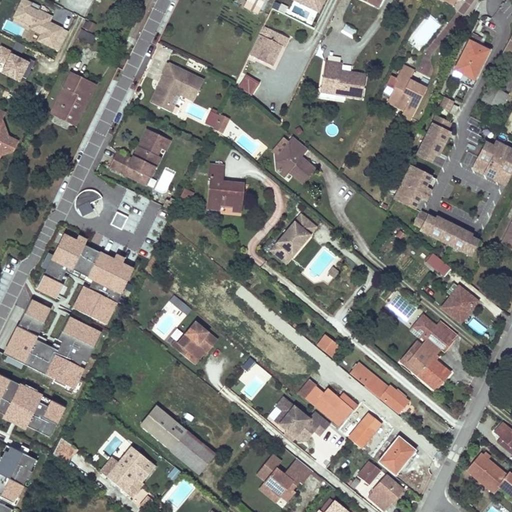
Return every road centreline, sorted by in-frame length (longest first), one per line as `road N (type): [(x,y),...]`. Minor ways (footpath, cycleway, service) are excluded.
road 1 (unknown): [(470,423),(340,320),(367,281),(363,267),(332,241)]
road 2 (unknown): [(376,511),(226,389)]
road 3 (residential): [(433,497),(511,338)]
